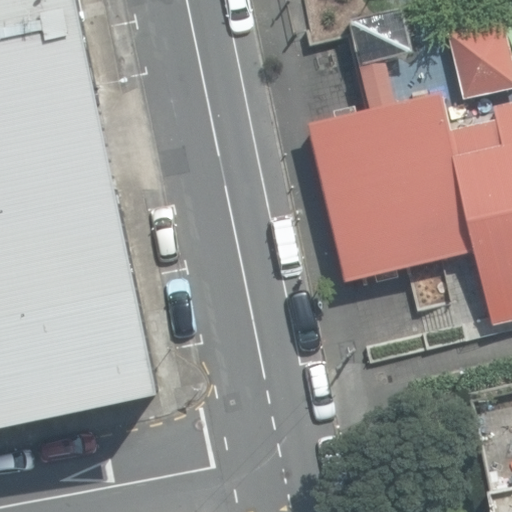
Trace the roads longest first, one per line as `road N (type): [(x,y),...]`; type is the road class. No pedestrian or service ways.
road 1 (residential): [(280,452),(187,0)]
road 2 (unclassified): [(280,452),(0,509)]
